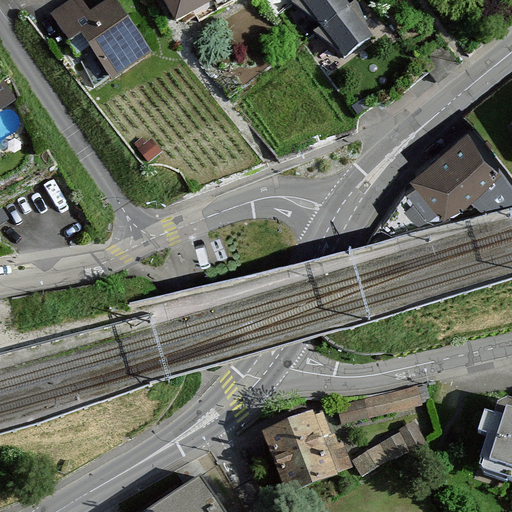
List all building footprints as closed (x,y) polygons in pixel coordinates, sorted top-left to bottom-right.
[(80,0),(75,0),(52,16),(71,45),(67,48),(97,94),(152,58),(115,2),(92,17),(80,0)] [(165,0),(181,27),(229,0),(165,0)] [(328,25),(350,11),(347,0),(299,0),(298,1),(328,25)] [(350,11),(328,25),(318,34),(347,62),(375,43),(366,23),(357,5),(350,11)] [(0,80),(0,108),(25,95),(14,74),(0,80)] [(511,179),(472,131),(417,177),(421,182),(409,191),(385,223),(395,233),(449,215),(445,211),(471,193),(484,209),(511,201),(511,179)] [(145,142),(137,148),(151,167),(164,157),(153,143),(148,147),(145,142)] [(420,392),(351,406),(354,421),(423,406),(420,392)] [(511,406),(508,405),(499,411),(497,419),(487,416),(481,437),(490,440),(481,473),(511,482),(511,406)] [(328,421),(268,439),(286,498),(336,483),(334,477),(353,471),(347,452),(327,458),(321,438),(332,435),(328,421)] [(420,431),(370,456),(378,472),(428,447),(420,431)] [(221,511),(203,483),(159,511),(221,511)]
